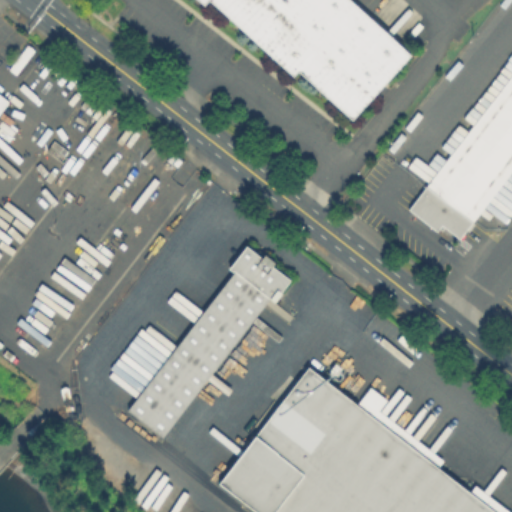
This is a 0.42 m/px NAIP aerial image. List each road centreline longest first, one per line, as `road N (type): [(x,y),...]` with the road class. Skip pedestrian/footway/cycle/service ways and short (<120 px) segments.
road 1 (primary): [(379,270),(197,129)]
road 2 (primary): [(511,374),(379,270)]
road 3 (primary): [(197,129),(65,27)]
